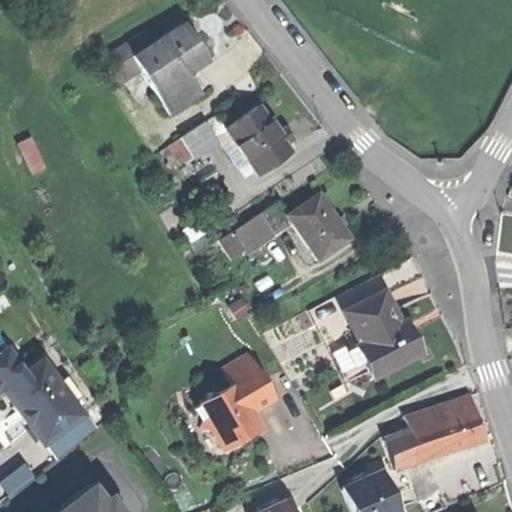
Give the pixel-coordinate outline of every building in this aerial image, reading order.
[(139,71),(168,116),(190,101),(176,81),(186,74),(204,62),(192,44),(180,24),(152,43),(130,57),(139,71)] [(117,85),(139,71),(130,57),(152,43),(144,30),(100,59),(117,85)] [(199,95),(186,74),(176,81),(190,101),(199,95)] [(223,128),(253,174),(287,151),(282,145),(274,132),(257,106),(223,128)] [(211,137),(223,128),(214,115),(178,139),(189,156),(191,160),(216,143),(211,137)] [(282,127),(274,132),(282,145),(291,139),(286,133),(282,127)] [(178,164),(189,156),(178,139),(167,146),(178,164)] [(285,216),(316,261),(348,239),(332,216),(317,194),(285,216)] [(232,231),(244,250),(257,242),(259,245),(274,236),(259,214),(232,231)] [(231,259),(244,250),(232,231),(219,240),(231,259)] [(387,293),(348,312),(364,344),(359,346),(367,362),(374,377),(422,354),(415,338),(407,322),(402,324),(387,293)] [(358,366),(367,362),(359,346),(351,350),(358,366)] [(0,393),(1,392),(0,391),(23,374),(5,350),(0,353),(0,393)] [(245,355),(221,369),(230,384),(213,395),(206,393),(205,400),(193,407),(200,419),(197,430),(209,432),(221,451),(256,430),(252,422),(245,411),(253,406),(255,410),(272,400),(245,355)] [(27,427),(40,445),(80,416),(69,401),(57,384),(40,362),(23,374),(0,391),(1,392),(21,419),(23,418),(28,425),(27,427)] [(67,377),(57,384),(69,401),(79,394),(67,377)] [(440,422),(450,451),(482,441),(476,422),(468,398),(450,403),(455,417),(440,422)] [(403,419),(410,432),(415,431),(440,422),(455,417),(450,403),(403,419)] [(24,428),(27,427),(28,425),(23,418),(21,419),(19,421),(21,424),(24,428)] [(406,466),(450,451),(440,422),(415,431),(418,441),(400,447),(406,466)] [(392,470),(406,466),(400,447),(418,441),(415,431),(410,432),(383,441),(392,470)] [(340,491),(348,511),(396,511),(380,473),(361,482),(352,485),(340,491)] [(350,480),(352,485),(361,482),(359,477),(354,479),(350,480)] [(116,511),(104,496),(99,500),(88,485),(52,511),(116,511)] [(289,511),(286,503),(268,511),(264,511),(289,511)]
